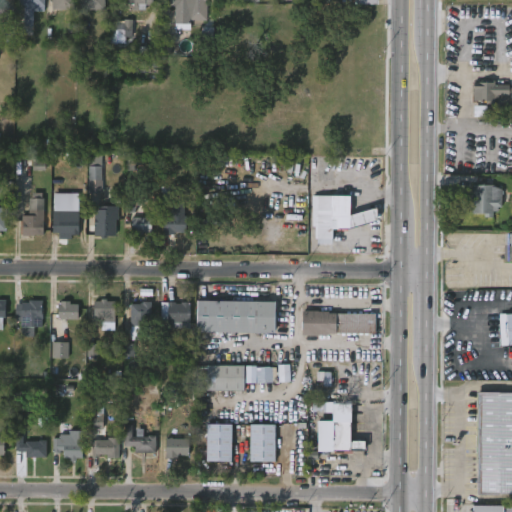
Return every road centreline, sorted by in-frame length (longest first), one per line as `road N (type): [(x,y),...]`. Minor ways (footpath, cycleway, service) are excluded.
road 1 (residential): [(0,492),(424,498)]
road 2 (residential): [(0,267),(394,272)]
road 3 (primary): [(394,272),(394,511)]
road 4 (primary): [(425,272),(427,39)]
road 5 (primary): [(399,0),(396,216)]
road 6 (primary): [(424,511),(425,358)]
